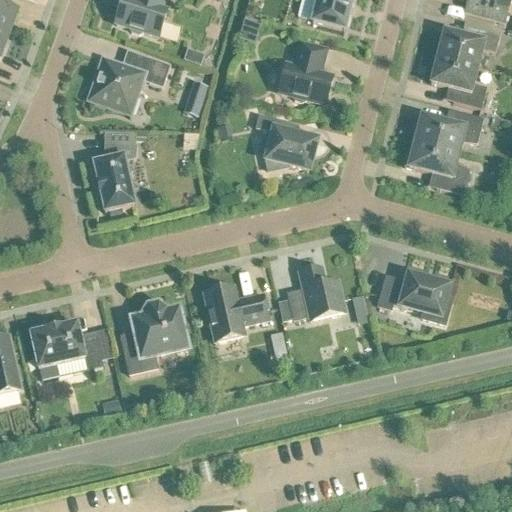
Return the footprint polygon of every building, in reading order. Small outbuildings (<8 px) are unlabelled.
[(0,0),(0,38),(8,41),(17,17),(0,10),(0,0)] [(115,30),(129,34),(131,38),(139,41),(143,39),(158,43),(166,16),(161,14),(164,0),(137,0),(136,7),(123,3),(115,30)] [(311,28),(344,36),(352,0),(314,0),(318,1),(311,28)] [(511,0),(452,0),(452,3),(467,7),(464,20),(503,30),(509,6),(511,6),(511,5),(511,0)] [(443,37),(437,63),(477,74),(481,57),(495,60),(500,38),(472,31),(469,44),(443,37)] [(278,99),(291,102),(294,106),(302,108),(306,106),(325,111),(332,83),(319,80),(325,55),(300,49),(294,73),(285,71),(278,99)] [(134,76),(121,72),(102,65),(94,89),(92,88),(88,99),(90,100),(88,107),(130,121),(141,87),(162,94),(170,71),(140,61),(134,76)] [(477,74),(437,63),(430,90),(455,96),(452,109),(480,116),(486,94),(472,91),(477,74)] [(189,110),(202,114),(206,102),(194,97),(189,110)] [(417,140),(415,148),(457,159),(460,149),(476,151),(483,125),(456,118),(452,131),(418,122),(414,139),(417,140)] [(262,149),(268,177),(286,173),(287,171),(308,176),(316,147),(290,141),(293,130),(258,121),(254,134),(272,139),(270,147),(262,149)] [(217,133),(219,145),(228,143),(226,132),(217,133)] [(135,139),(135,146),(145,147),(145,139),(135,139)] [(457,159),(415,148),(412,157),(409,156),(405,173),(439,182),(436,195),(463,202),(469,176),(455,170),(457,159)] [(97,188),(99,200),(100,200),(104,219),(108,218),(109,222),(122,219),(121,215),(133,212),(129,192),(132,191),(129,174),(125,175),(123,168),(136,166),(136,151),(106,150),(106,162),(107,167),(93,170),(97,188)] [(287,300),(293,327),(308,323),(309,327),(344,319),(337,288),(325,291),(321,274),(298,280),(302,296),(287,300)] [(423,319),(421,325),(444,331),(450,308),(445,307),(448,293),(433,289),(434,285),(405,278),(402,288),(386,284),(378,313),(390,316),(391,310),(423,319)] [(207,320),(205,324),(207,332),(211,334),(214,349),(244,342),(242,333),(268,327),(262,301),(236,307),(233,294),(203,301),(207,320)] [(366,299),(358,300),(362,322),(370,320),(366,299)] [(131,327),(133,334),(135,346),(121,349),(129,382),(156,375),(154,363),(186,355),(178,316),(165,319),(164,316),(157,312),(147,314),(143,321),(144,324),(131,327)] [(102,373),(95,342),(80,345),(76,330),(60,333),(45,336),(45,337),(29,341),(37,376),(38,375),(41,387),(58,383),(86,377),(102,373)] [(285,351),(283,339),(270,342),(272,354),(285,351)] [(0,400),(19,396),(17,388),(21,387),(18,374),(14,375),(8,346),(0,347),(0,400)]
